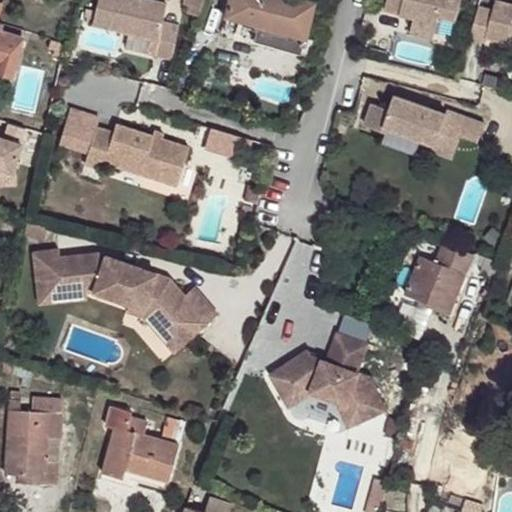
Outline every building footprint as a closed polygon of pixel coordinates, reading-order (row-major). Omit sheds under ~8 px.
[(166,4),(152,0),(97,0),(92,24),(157,40),(153,55),(171,59),(179,25),(162,21),(166,4)] [(202,15),(204,0),(183,0),(183,4),(188,5),(187,12),(202,15)] [(227,0),(223,19),(247,25),(304,39),(307,39),(316,1),(312,0),(227,0)] [(387,0),(384,11),(414,19),(412,27),(435,33),(439,17),(456,22),(461,0),(387,0)] [(479,6),(470,38),(486,42),(487,37),(508,43),(511,35),(511,4),(496,0),(495,0),(493,10),(479,6)] [(25,31),(0,22),(0,13),(2,7),(0,6),(0,71),(12,75),(25,31)] [(304,39),(247,25),(243,39),(300,53),(304,39)] [(435,33),(412,27),(410,34),(433,40),(435,33)] [(366,91),(361,89),(355,112),(360,113),(366,91)] [(390,109),(372,103),(365,125),(385,132),(387,127),(436,145),(440,133),(459,139),(461,135),(478,142),(484,124),(448,110),(447,113),(395,95),(390,109)] [(70,109),(62,133),(91,142),(97,126),(99,118),(70,109)] [(0,136),(0,184),(16,185),(15,163),(26,128),(8,123),(4,137),(0,136)] [(91,142),(62,133),(59,144),(88,153),(84,164),(102,170),(105,162),(177,186),(189,147),(162,138),(153,135),(116,123),(113,131),(97,126),(91,142)] [(242,137),(210,127),(204,148),(235,158),(240,143),(242,137)] [(155,129),(153,135),(162,138),(164,132),(155,129)] [(459,139),(440,133),(436,145),(433,152),(452,158),(459,139)] [(253,140),(242,137),(240,143),(251,146),(253,140)] [(249,185),(245,200),(258,204),(262,189),(249,185)] [(49,224),(28,219),(24,235),(45,240),(49,224)] [(472,259),(475,253),(442,241),(434,260),(419,254),(404,292),(426,301),(425,303),(451,313),(472,259)] [(58,249),(32,252),(35,278),(60,275),(62,294),(86,292),(86,293),(94,292),(129,304),(146,310),(156,321),(171,309),(193,335),(218,314),(194,287),(185,295),(171,278),(96,252),(59,256),(58,249)] [(475,253),(472,259),(484,264),(486,257),(475,253)] [(505,264),(486,257),(484,264),(480,273),(498,281),(505,264)] [(60,275),(35,278),(38,303),(87,298),(86,293),(86,292),(62,294),(60,275)] [(146,310),(129,304),(127,311),(144,317),(174,352),(193,335),(171,309),(156,321),(146,310)] [(309,350),(286,365),(301,388),(307,390),(348,406),(349,408),(342,411),(349,427),(386,411),(371,378),(358,373),(369,344),(339,333),(329,361),(311,354),(309,350)] [(301,388),(286,365),(271,374),(292,405),(305,397),(307,390),(301,388)] [(62,399),(32,397),(32,411),(11,409),(6,471),(19,472),(30,473),(29,480),(56,482),(58,453),(47,453),(48,436),(59,437),(62,399)] [(124,470),(147,476),(148,471),(169,477),(178,443),(143,434),(146,421),(129,417),(130,411),(110,405),(105,425),(113,427),(101,472),(122,477),(124,470)] [(58,453),(59,437),(48,436),(47,453),(58,453)] [(511,456),(501,455),(499,473),(511,475),(511,456)] [(148,471),(147,476),(167,481),(169,477),(148,471)] [(30,473),(19,472),(18,479),(29,480),(30,473)] [(380,511),(388,483),(375,480),(366,511),(380,511)] [(204,511),(202,511),(185,506),(183,511),(229,511),(232,503),(210,496),(204,511)]
